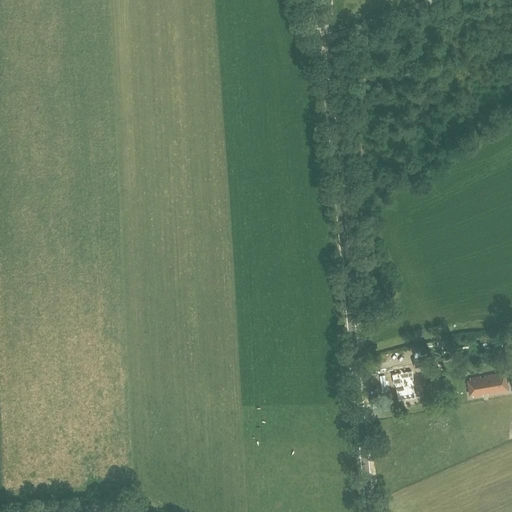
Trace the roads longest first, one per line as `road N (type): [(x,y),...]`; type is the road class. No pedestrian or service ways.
road 1 (unclassified): [(370,511),(322,51)]
road 2 (track): [(322,51),(441,0)]
